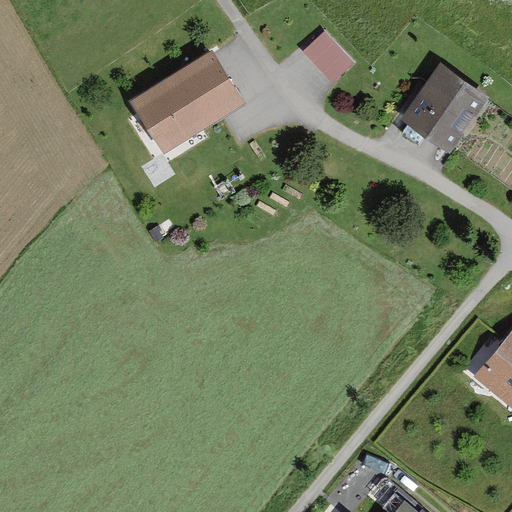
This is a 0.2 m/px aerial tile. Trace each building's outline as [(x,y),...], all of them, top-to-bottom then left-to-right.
[(327,25),(306,46),(335,76),(356,55),(327,25)] [(243,104),(210,51),(127,103),(160,155),(243,104)] [(489,99),(441,64),(399,120),(447,155),(489,99)] [(511,329),(472,378),(511,411),(511,329)] [(415,511),(403,502),(394,511),(415,511)]
